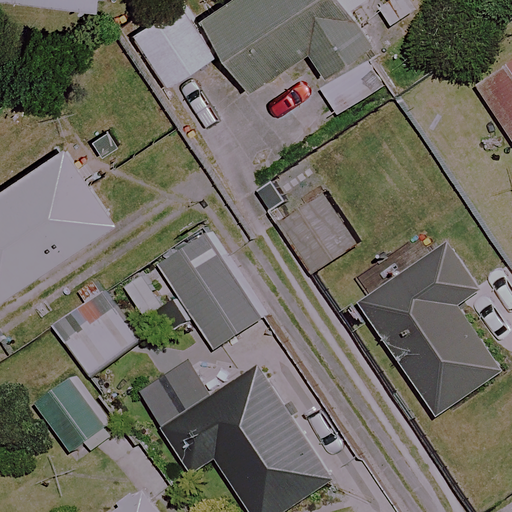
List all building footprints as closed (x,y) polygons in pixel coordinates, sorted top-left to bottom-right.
[(373,44),(343,0),(237,0),(209,19),(254,87),(313,48),(330,73),(373,44)] [(220,54),(186,1),(137,32),(171,85),(220,54)] [(329,124),(337,137),(397,101),(373,61),(328,88),(344,115),(329,124)] [(511,69),(485,88),(511,127),(511,69)] [(0,302),(116,223),(67,152),(0,198),(0,302)] [(328,182),(274,215),(313,279),(367,247),(328,182)] [(266,321),(212,238),(166,268),(220,351),(266,321)] [(489,292),(456,243),(370,302),(446,415),(510,371),(467,307),(489,292)] [(145,339),(123,306),(73,340),(96,373),(145,339)] [(218,400),(193,362),(148,392),(200,473),(223,458),(258,511),(291,511),(339,481),(265,369),(218,400)] [(115,424),(85,379),(44,407),(75,452),(115,424)] [(161,511),(150,497),(128,511),(161,511)]
